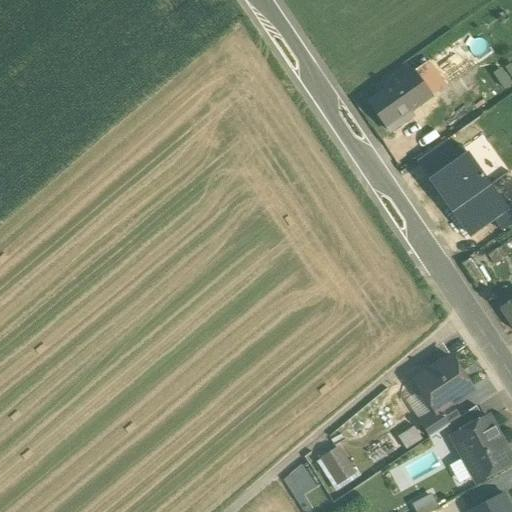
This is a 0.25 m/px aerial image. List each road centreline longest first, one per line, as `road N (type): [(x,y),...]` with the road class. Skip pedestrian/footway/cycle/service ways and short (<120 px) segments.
road 1 (tertiary): [(511,377),(259,0)]
road 2 (track): [(472,312),(231,511)]
